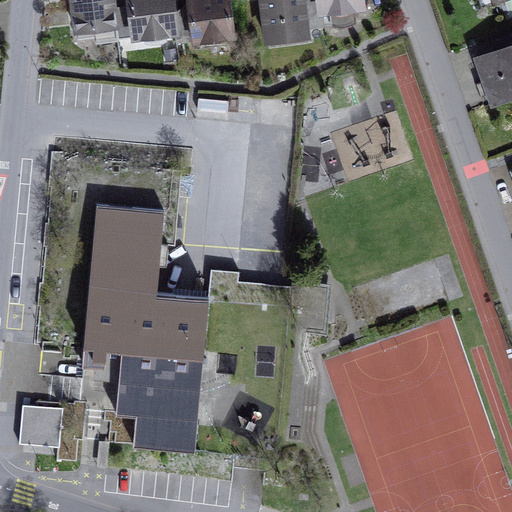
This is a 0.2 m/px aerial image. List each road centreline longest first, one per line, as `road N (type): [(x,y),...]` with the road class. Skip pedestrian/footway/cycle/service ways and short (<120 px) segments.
road 1 (residential): [(417,0),(511,272)]
road 2 (residential): [(23,0),(0,257)]
